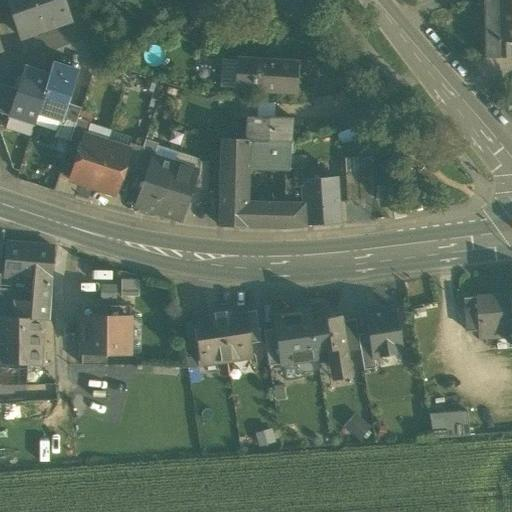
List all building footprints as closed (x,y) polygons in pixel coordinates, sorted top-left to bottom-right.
[(0,0),(0,9),(9,7),(7,0),(0,0)] [(20,38),(45,30),(34,0),(7,0),(9,7),(20,38)] [(34,0),(45,30),(69,21),(61,0),(34,0)] [(511,0),(483,0),(485,58),(509,58),(508,42),(511,42),(511,0)] [(220,88),(236,89),(238,61),(222,60),(220,88)] [(311,65),(238,61),(236,89),(291,92),(290,104),(308,104),(308,99),(309,99),(309,98),(308,98),(311,65)] [(51,63),(48,75),(49,75),(36,113),(37,113),(59,120),(61,121),(67,104),(77,72),(51,63)] [(33,125),(37,113),(36,113),(49,75),(48,75),(24,67),(16,90),(8,116),(33,125)] [(0,113),(8,116),(16,90),(0,84),(0,113)] [(53,137),(69,142),(80,108),(67,104),(61,121),(59,120),(55,132),(53,137)] [(246,141),(289,142),(291,118),(255,118),(256,107),(247,107),(247,118),(246,140),(246,141)] [(37,113),(33,125),(55,132),(59,120),(37,113)] [(33,125),(8,116),(4,128),(30,136),(33,125)] [(77,118),(69,142),(66,152),(77,156),(84,135),(85,135),(89,122),(77,118)] [(85,135),(106,142),(110,129),(89,122),(85,135)] [(132,136),(110,129),(106,142),(127,149),(129,143),(132,136)] [(69,181),(91,188),(106,142),(85,135),(84,135),(77,156),(69,181)] [(144,140),(142,147),(135,168),(146,172),(151,157),(153,157),(156,145),(157,144),(144,140)] [(219,225),(286,227),(288,227),(304,226),(301,187),(294,187),(294,169),(288,169),(289,142),(246,141),(246,140),(221,140),(219,225)] [(127,149),(106,142),(91,188),(114,195),(122,170),(128,149),(127,149)] [(133,174),(135,168),(142,147),(129,143),(127,149),(128,149),(122,170),(133,174)] [(153,157),(174,164),(178,152),(156,145),(153,157)] [(198,159),(178,152),(174,164),(194,171),(197,161),(198,159)] [(135,206),(158,213),(174,164),(153,157),(151,157),(146,172),(135,206)] [(191,186),(207,191),(208,161),(197,161),(194,171),(196,171),(191,186)] [(345,174),(347,200),(372,198),(372,162),(356,163),(357,174),(345,174)] [(194,171),(174,164),(158,213),(180,220),(191,186),(196,171),(194,171)] [(294,169),(294,187),(301,187),(300,180),(306,180),(305,168),(304,168),(304,165),(298,165),(294,165),(294,169)] [(301,187),(304,226),(339,223),(336,178),(306,180),(300,180),(301,187)] [(375,201),(385,201),(386,187),(376,186),(375,201)] [(30,302),(48,305),(52,247),(6,243),(4,274),(4,277),(18,278),(31,279),(30,302)] [(138,279),(120,279),(120,297),(138,297),(138,279)] [(116,302),(116,285),(99,284),(99,302),(116,302)] [(0,317),(15,319),(11,301),(8,291),(0,290),(0,317)] [(477,331),(511,327),(511,303),(511,295),(464,299),(466,332),(477,331)] [(11,301),(15,319),(42,320),(47,321),(48,305),(30,302),(11,301)] [(81,318),(105,318),(105,306),(81,306),(81,318)] [(105,306),(105,318),(129,318),(129,306),(105,306)] [(243,308),(219,312),(226,361),(250,358),(248,344),(243,313),(243,308)] [(369,333),(373,357),(401,352),(394,309),(366,313),(369,333)] [(243,313),(248,344),(260,343),(255,311),(243,313)] [(202,365),(226,361),(219,312),(195,315),(195,322),(199,345),(202,365)] [(274,317),(276,329),(281,365),(317,359),(316,353),(315,353),(310,321),(311,321),(310,312),(274,317)] [(329,357),(331,369),(348,366),(345,352),(340,322),(340,316),(311,321),(310,321),(315,353),(316,353),(328,351),(329,357)] [(42,320),(15,319),(0,317),(0,364),(26,365),(39,366),(40,366),(42,320)] [(129,354),(129,318),(105,318),(81,318),(81,354),(106,354),(129,354)] [(141,318),(129,318),(129,354),(140,354),(141,318)] [(354,320),(340,322),(345,352),(359,350),(357,335),(354,320)] [(184,323),(187,347),(199,345),(195,322),(184,323)] [(511,327),(477,331),(478,340),(511,337),(511,327)] [(268,366),(281,365),(276,329),(263,331),(268,366)] [(357,335),(363,370),(375,369),(373,357),(369,333),(357,335)] [(81,366),(106,366),(106,354),(81,354),(81,366)] [(25,384),(26,365),(0,364),(0,384),(25,386),(25,384)] [(26,365),(25,384),(38,384),(39,366),(26,365)] [(348,366),(331,369),(332,380),(349,378),(348,366)] [(283,385),(271,386),(273,400),(285,398),(283,385)] [(429,415),(433,439),(469,436),(467,418),(468,418),(467,412),(429,415)] [(370,427),(354,413),(342,427),(358,441),(370,427)] [(271,428),(254,434),(258,447),(275,442),(271,428)]
